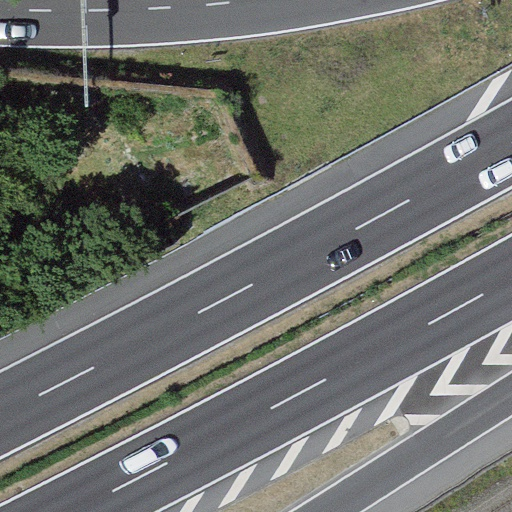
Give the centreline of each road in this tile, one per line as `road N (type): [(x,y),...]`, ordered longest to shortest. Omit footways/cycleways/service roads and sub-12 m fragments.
road 1 (motorway): [(511,141),(0,413)]
road 2 (motorway): [(76,511),(511,280)]
road 3 (motorway): [(248,0),(0,10)]
road 4 (motorway): [(326,511),(511,395)]
